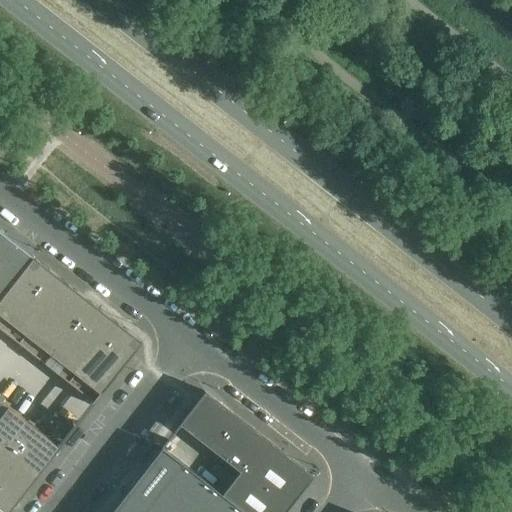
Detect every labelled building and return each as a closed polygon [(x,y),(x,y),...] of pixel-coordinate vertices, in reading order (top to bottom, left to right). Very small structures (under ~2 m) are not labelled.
[(32,256),(9,238),(0,230),(0,296),(32,256)] [(0,328),(17,342),(65,282),(32,256),(0,296),(0,328)] [(43,362),(90,301),(65,282),(17,342),(43,362)] [(67,381),(115,321),(90,301),(43,362),(67,381)] [(140,341),(115,321),(67,381),(93,401),(140,341)] [(204,390),(178,423),(180,424),(239,470),(222,493),(246,511),(284,511),(313,475),(204,390)] [(0,399),(0,442),(38,472),(58,446),(0,399)] [(38,472),(0,442),(0,482),(18,497),(38,472)] [(161,445),(107,511),(246,511),(222,493),(161,445)] [(0,511),(6,511),(18,497),(0,482),(0,511)]
